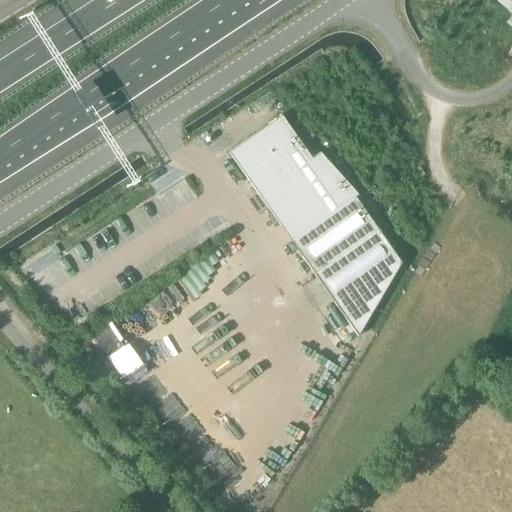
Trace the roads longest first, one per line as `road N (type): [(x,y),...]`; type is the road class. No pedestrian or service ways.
road 1 (unclassified): [(0,219),(342,0)]
road 2 (motorway): [(0,154),(224,0)]
road 3 (motorway): [(117,0),(0,74)]
road 4 (unknown): [(374,0),(435,104)]
